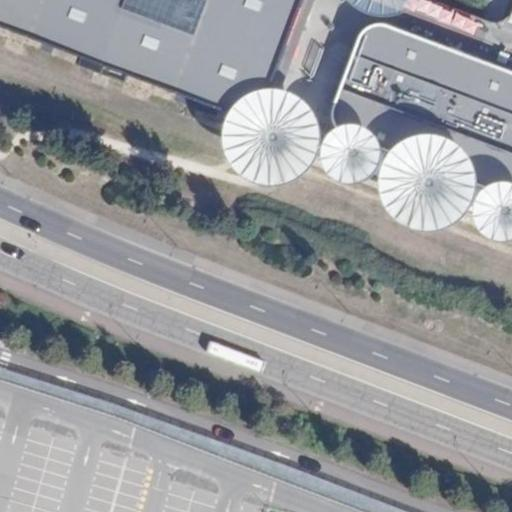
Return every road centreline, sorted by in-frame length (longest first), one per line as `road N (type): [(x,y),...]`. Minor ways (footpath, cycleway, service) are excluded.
road 1 (primary): [(0,252),(511,458)]
road 2 (primary): [(511,405),(0,201)]
